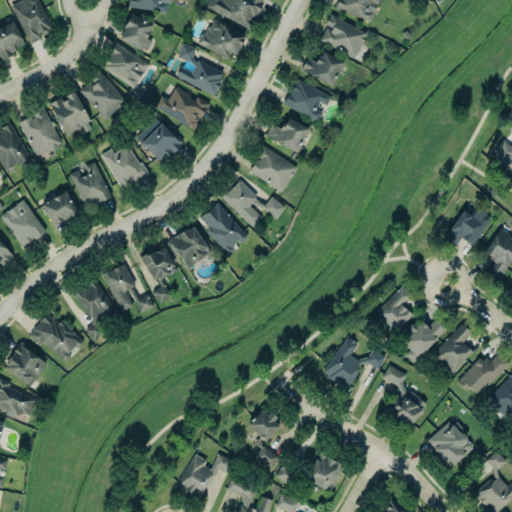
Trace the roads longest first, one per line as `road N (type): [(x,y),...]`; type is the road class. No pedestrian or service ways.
road 1 (residential): [(0,314),(56,264),(148,215),(205,168),(300,0)]
road 2 (residential): [(443,511),(384,453),(328,419),(283,378)]
road 3 (residential): [(88,2),(83,32),(67,57),(0,95)]
